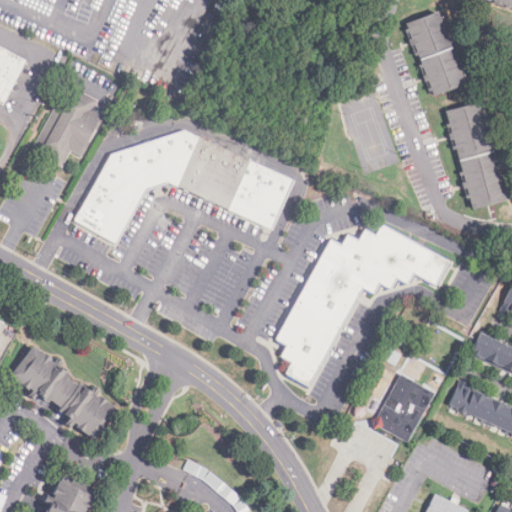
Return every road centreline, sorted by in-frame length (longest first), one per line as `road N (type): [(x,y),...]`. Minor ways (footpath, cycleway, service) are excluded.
road 1 (tertiary): [(0,261),(219,390),(278,455),(311,511)]
road 2 (residential): [(390,0),(382,47),(440,208),(488,231),(511,231)]
road 3 (residential): [(172,357),(142,411),(122,511)]
